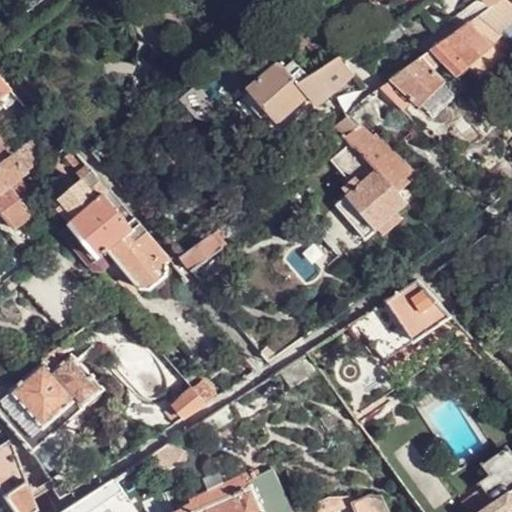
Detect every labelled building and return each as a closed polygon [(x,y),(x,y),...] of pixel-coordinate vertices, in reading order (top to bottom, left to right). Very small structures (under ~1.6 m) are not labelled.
[(511,0),(499,0),(492,6),(480,15),(502,32),(511,21),(511,0)] [(480,15),(432,51),(440,58),(460,76),(470,68),(496,45),(493,42),(502,32),(480,15)] [(396,21),(372,38),(381,52),(406,35),(396,21)] [(269,38),(264,44),(271,51),(277,44),(271,38),(269,38)] [(496,45),(470,68),(483,80),(509,55),(496,45)] [(367,49),(356,57),(369,74),(380,65),(367,49)] [(432,51),(422,58),(431,67),(440,58),(432,51)] [(290,57),(283,63),(303,82),(311,77),(290,57)] [(283,63),(253,88),(272,109),(281,118),(308,95),(315,105),(328,96),(330,99),(357,80),(341,58),(311,77),(303,82),(283,63)] [(431,67),(422,58),(393,81),(381,89),(398,104),(404,110),(413,99),(421,107),(422,106),(447,83),(431,67)] [(369,74),(367,76),(379,90),(381,89),(393,81),(380,65),(369,74)] [(0,74),(0,110),(6,106),(8,108),(20,98),(0,74)] [(447,83),(422,106),(434,118),(459,93),(447,83)] [(253,88),(244,96),(263,116),(272,109),(253,88)] [(350,113),(337,123),(347,136),(360,126),(350,113)] [(347,136),(324,152),(350,181),(354,186),(346,194),(377,228),(378,226),(399,210),(409,201),(399,191),(420,174),(377,133),(374,136),(362,125),(360,126),(347,136)] [(25,128),(13,138),(18,144),(30,134),(25,128)] [(0,163),(0,209),(15,227),(34,212),(25,200),(33,193),(20,177),(39,162),(45,141),(40,135),(27,145),(25,143),(13,152),(0,163)] [(0,163),(13,152),(6,143),(0,136),(0,163)] [(105,144),(98,149),(103,155),(109,149),(105,144)] [(88,163),(77,172),(83,180),(99,198),(104,194),(110,188),(88,163)] [(83,180),(64,196),(64,201),(77,217),(99,198),(83,180)] [(77,217),(71,223),(99,255),(100,256),(109,249),(117,258),(141,286),(150,288),(168,275),(169,267),(168,263),(171,260),(134,217),(129,222),(104,194),(99,198),(77,217)] [(346,194),(335,203),(365,237),(377,228),(346,194)] [(0,209),(0,220),(9,232),(15,227),(0,209)] [(399,210),(378,226),(383,232),(403,215),(399,210)] [(94,269),(100,256),(99,255),(71,223),(62,232),(94,269)] [(219,229),(181,257),(193,270),(223,247),(222,245),(224,244),(225,240),(222,237),(224,236),(219,229)] [(100,256),(94,269),(102,270),(117,258),(109,249),(100,256)] [(452,316),(417,280),(354,321),(384,361),(452,316)] [(269,362),(279,354),(271,343),(260,352),(269,362)] [(56,347),(41,357),(43,361),(54,369),(66,357),(56,347)] [(15,389),(0,403),(0,411),(11,424),(27,442),(26,444),(33,453),(54,434),(46,426),(75,399),(83,408),(103,389),(71,353),(66,357),(54,369),(43,361),(15,389)] [(0,376),(0,403),(15,389),(0,376)] [(202,378),(193,386),(208,403),(219,396),(202,378)] [(193,386),(174,403),(187,418),(208,403),(193,386)] [(75,399),(46,426),(54,434),(55,435),(84,409),(83,408),(75,399)] [(209,433),(235,416),(227,404),(220,408),(210,414),(202,420),(209,433)] [(29,481),(13,439),(0,447),(0,485),(7,495),(29,481)] [(511,491),(511,490),(511,466),(501,475),(511,491)] [(290,511),(270,469),(247,479),(251,488),(262,511),(290,511)] [(228,488),(226,483),(222,484),(217,472),(200,479),(205,491),(190,497),(193,502),(228,488)] [(251,488),(247,479),(246,479),(243,475),(226,483),(228,488),(231,496),(251,488)] [(121,511),(132,504),(114,477),(104,483),(93,491),(64,510),(60,511),(121,511)] [(7,495),(18,511),(38,511),(40,511),(29,481),(7,495)] [(64,482),(54,488),(61,501),(71,493),(64,482)] [(476,496),(485,510),(499,501),(489,487),(476,496)] [(192,511),(200,509),(231,496),(228,488),(193,502),(189,504),(182,488),(165,494),(171,511),(192,511)] [(262,511),(251,488),(231,496),(200,509),(192,511),(262,511)] [(510,511),(511,511),(511,494),(510,492),(499,501),(485,510),(482,511),(510,511)] [(333,511),(351,504),(355,511),(388,511),(381,494),(327,497),(297,511),(333,511)]
